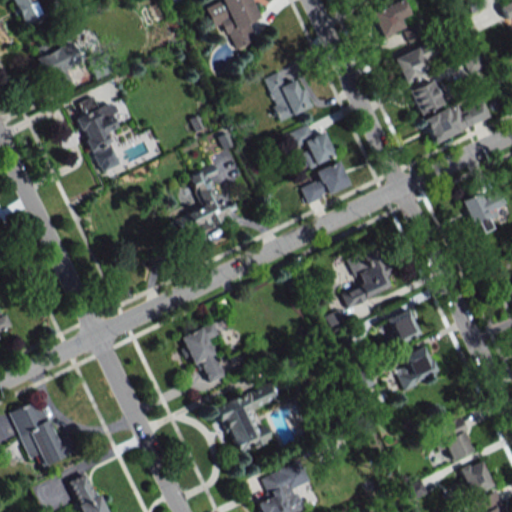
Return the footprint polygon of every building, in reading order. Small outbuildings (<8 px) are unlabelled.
[(44,14),(38,0),(9,0),(19,24),(44,14)] [(209,0),(201,4),(210,28),(221,23),(231,49),(254,40),(246,21),(255,18),(247,0),(209,0)] [(394,0),(368,14),(379,37),(403,24),(399,18),(407,14),(399,0),(394,0)] [(400,83),(421,74),(416,63),(431,57),(425,43),(390,57),(400,83)] [(33,57),(47,90),(69,81),(63,66),(72,63),(64,44),(33,57)] [(462,58),(464,71),(477,69),(475,55),(462,58)] [(294,77),(281,83),(276,72),(259,79),(276,120),(307,107),(294,77)] [(441,102),(429,79),(404,91),(416,115),(441,102)] [(116,164),(103,132),(117,126),(107,102),(94,107),(90,96),(74,103),(79,115),(73,117),(96,172),(116,164)] [(429,143),(486,118),(478,101),(456,111),(452,103),(418,118),(429,143)] [(286,131),(293,152),(298,150),(304,167),(331,156),(322,130),(309,135),(305,124),(286,131)] [(346,185),(336,160),(311,171),(315,180),(297,187),(304,203),(346,185)] [(212,216),(229,209),(212,164),(184,175),(197,207),(168,218),(175,235),(198,226),(200,232),(216,225),(212,216)] [(458,200),(469,226),(477,222),(482,232),(492,228),(484,211),(502,203),(494,184),(458,200)] [(344,257),(355,286),(337,293),(342,306),(390,287),(374,245),(344,257)] [(386,336),(391,347),(418,333),(404,307),(381,319),(389,334),(386,336)] [(321,316),(327,329),(343,322),(337,309),(321,316)] [(197,363),(204,383),(220,376),(206,341),(215,338),(210,323),(177,335),(188,366),(197,363)] [(401,367),(392,371),(399,388),(435,372),(423,345),(397,356),(401,367)] [(367,386),(368,373),(359,373),(359,385),(367,386)] [(212,404),(230,454),(269,441),(263,423),(253,427),(247,410),(267,402),(261,387),(212,404)] [(24,460),(36,455),(40,465),(70,453),(64,436),(53,440),(38,400),(7,412),(24,460)] [(431,429),(447,461),(472,448),(456,416),(431,429)] [(489,486),(478,460),(455,469),(466,495),(489,486)] [(257,476),(265,498),(255,502),(258,511),(294,511),(300,510),(291,487),(305,481),(298,461),(257,476)] [(102,511),(86,471),(64,481),(77,511),(102,511)] [(496,511),(500,509),(492,492),(466,504),(469,511),(496,511)]
